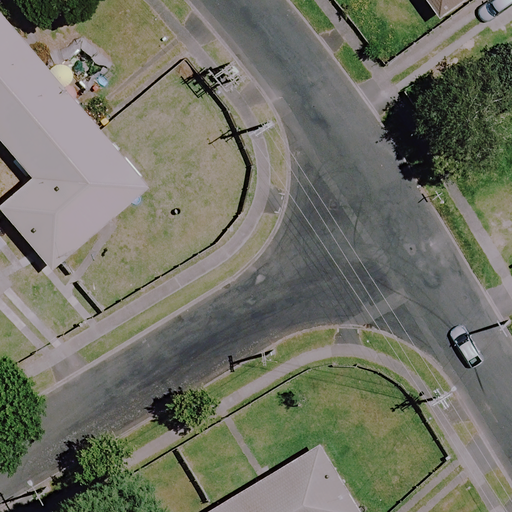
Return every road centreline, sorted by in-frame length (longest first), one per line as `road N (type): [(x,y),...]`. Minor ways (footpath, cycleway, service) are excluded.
road 1 (residential): [(0,465),(397,229)]
road 2 (residential): [(397,229),(299,69),(243,0)]
road 3 (residential): [(511,418),(397,229)]
